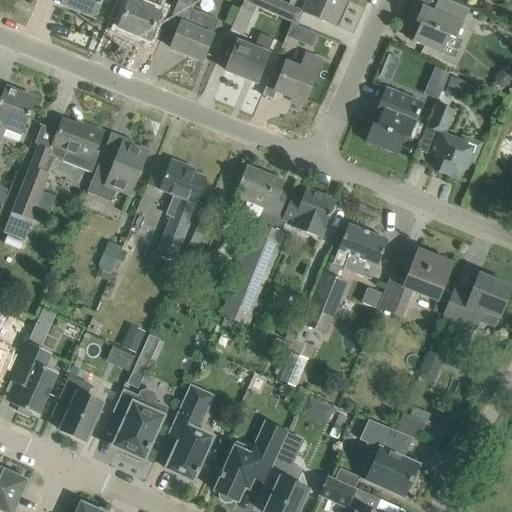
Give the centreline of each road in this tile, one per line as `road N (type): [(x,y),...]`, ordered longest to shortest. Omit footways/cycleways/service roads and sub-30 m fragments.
road 1 (residential): [(318,159),(0,31)]
road 2 (residential): [(511,239),(318,159)]
road 3 (residential): [(318,159),(387,0)]
road 4 (residential): [(434,511),(511,376)]
